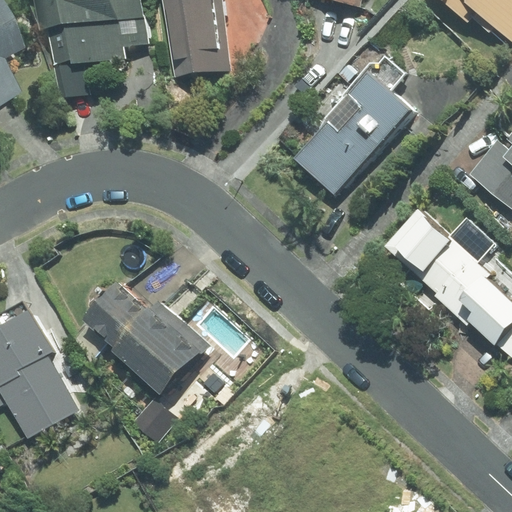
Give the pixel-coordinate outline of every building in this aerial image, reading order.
[(153,46),(147,0),(41,0),(46,36),(55,34),(60,72),(62,72),(67,101),(96,97),(92,68),(132,63),(130,49),(153,46)] [(235,73),(226,0),(168,0),(178,80),(235,73)] [(323,0),(361,10),(363,0),(323,0)] [(511,0),(442,0),(471,26),(476,21),(493,36),(499,30),(511,42),(511,0)] [(0,23),(0,101),(14,94),(0,66),(0,56),(14,49),(0,23)] [(340,199),(420,115),(378,75),(355,99),(358,101),(300,162),(340,199)] [(511,140),(511,142),(511,150),(501,142),(473,177),(511,208),(511,140)] [(511,355),(511,298),(493,281),(497,276),(427,211),(392,249),(442,295),(440,297),(472,328),(476,324),(503,349),(504,348),(511,355)] [(159,310),(130,283),(94,321),(125,349),(121,353),(169,396),(214,347),(165,303),(159,310)] [(0,325),(0,378),(31,436),(83,408),(52,351),(59,347),(36,306),(0,325)] [(281,480),(292,469),(282,451),(297,434),(285,423),(292,415),(257,384),(222,421),(246,464),(233,477),(213,440),(170,462),(196,511),(252,511),(266,498),(274,505),(290,488),(281,480)] [(160,443),(182,419),(159,397),(136,422),(160,443)]
